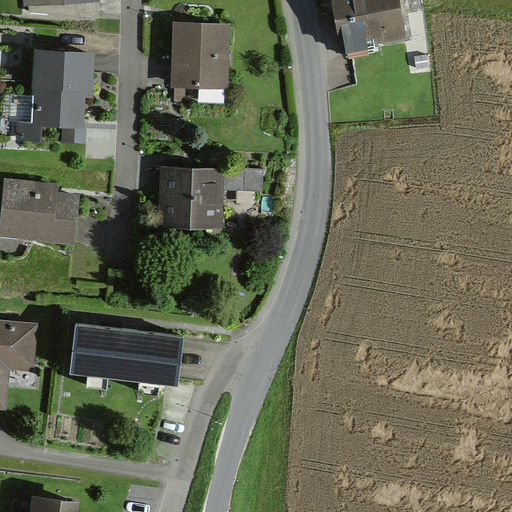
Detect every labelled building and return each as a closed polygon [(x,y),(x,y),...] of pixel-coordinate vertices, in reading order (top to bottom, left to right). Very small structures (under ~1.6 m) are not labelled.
[(99,0),(65,0),(66,18),(100,16),(99,0)] [(396,0),(334,0),(345,50),(405,37),(396,0)] [(231,27),(178,25),(175,85),(229,87),(231,27)] [(96,51),(43,49),(39,124),(81,126),(82,97),(94,98),(96,51)] [(219,172),(162,171),(162,228),(219,229),(219,172)] [(58,187),(10,183),(7,233),(43,235),(42,246),(73,248),(76,200),(57,199),(58,187)] [(184,327),(75,315),(70,365),(179,377),(184,327)] [(35,330),(0,327),(0,407),(5,408),(8,369),(32,370),(35,330)] [(76,511),(77,503),(31,498),(29,511),(76,511)]
